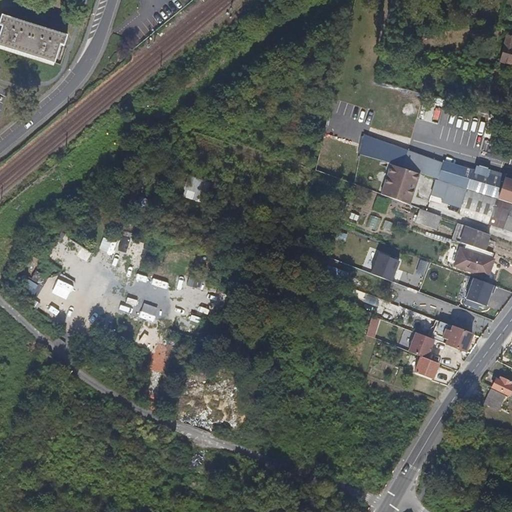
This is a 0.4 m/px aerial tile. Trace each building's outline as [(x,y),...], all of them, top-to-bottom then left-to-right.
[(64,45),(67,34),(57,30),(57,27),(49,24),(48,28),(21,20),(22,16),(13,13),(12,17),(2,14),(0,19),(0,24),(2,25),(0,32),(0,44),(16,49),(54,62),(60,44),(64,45)] [(511,37),(504,35),(498,62),(511,65),(511,37)] [(402,165),(427,175),(432,157),(407,149),(402,165)] [(432,157),(427,175),(442,181),(464,188),(470,169),(432,157)] [(384,161),(373,194),(398,203),(407,178),(410,179),(413,172),(384,161)] [(498,198),(504,179),(500,178),(502,173),(494,171),(493,173),(473,167),(472,169),(470,169),(464,188),(472,190),(498,198)] [(493,227),(495,227),(511,233),(511,205),(487,197),(457,188),(450,185),(426,177),(419,198),(423,199),(428,202),(432,204),(439,207),(447,210),(455,213),(464,217),(473,220),(483,223),(493,227)] [(402,204),(410,179),(407,178),(398,203),(402,204)] [(511,181),(504,179),(498,198),(511,203),(511,181)] [(440,217),(425,212),(421,224),(436,230),(440,217)] [(375,230),(380,218),(371,215),(366,226),(375,230)] [(466,227),(464,226),(459,242),(465,244),(472,246),(483,250),(489,234),(466,227)] [(127,252),(133,233),(126,231),(120,250),(127,252)] [(335,239),(344,241),(346,233),(337,231),(335,239)] [(132,243),(131,249),(141,251),(142,245),(132,243)] [(472,246),(465,244),(464,248),(460,247),(455,263),(467,268),(485,275),(491,259),(488,257),(490,252),(483,250),(472,246)] [(375,249),(367,272),(391,281),(399,258),(375,249)] [(424,274),(428,261),(419,259),(415,271),(424,274)] [(38,292),(44,276),(32,272),(26,288),(38,292)] [(188,277),(186,284),(198,287),(200,280),(188,277)] [(465,298),(485,305),(490,292),(492,292),(495,286),(473,277),(465,298)] [(52,305),(65,311),(71,297),(58,291),(52,305)] [(170,320),(182,324),(187,311),(175,306),(170,320)] [(365,335),(374,337),(379,319),(370,316),(365,335)] [(465,351),(471,333),(447,324),(439,321),(437,327),(442,329),(439,336),(444,338),(443,342),(465,351)] [(426,336),(414,332),(407,352),(415,355),(419,356),(425,359),(433,339),(426,336)] [(431,380),(437,363),(425,359),(419,356),(413,373),(423,377),(431,380)] [(182,392),(201,396),(205,376),(186,373),(182,392)] [(511,392),(511,380),(501,376),(500,379),(497,377),(492,386),(496,388),(511,395),(511,392)] [(505,396),(491,389),(484,402),(498,409),(505,396)]
